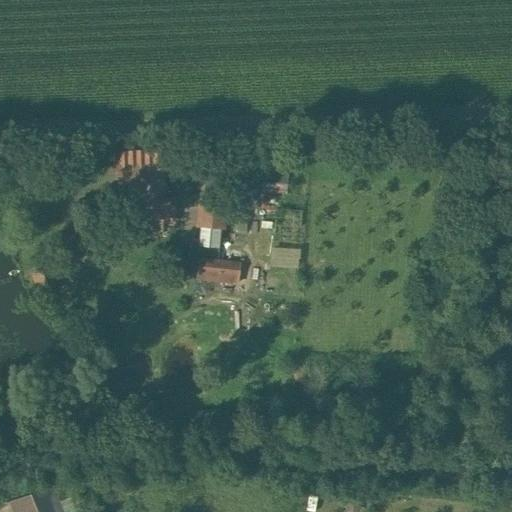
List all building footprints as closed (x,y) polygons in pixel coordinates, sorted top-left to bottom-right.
[(159,149),(117,151),(120,212),(171,209),(171,199),(161,200),(159,149)] [(225,174),(202,172),(199,208),(214,210),(222,211),(225,174)] [(222,211),(214,210),(213,224),(221,224),(222,211)] [(204,225),(204,245),(224,245),(225,225),(204,225)] [(217,261),(198,259),(197,271),(215,273),(217,261)] [(48,269),(33,275),(40,294),(55,288),(48,269)] [(53,511),(44,487),(9,501),(13,511),(53,511)]
